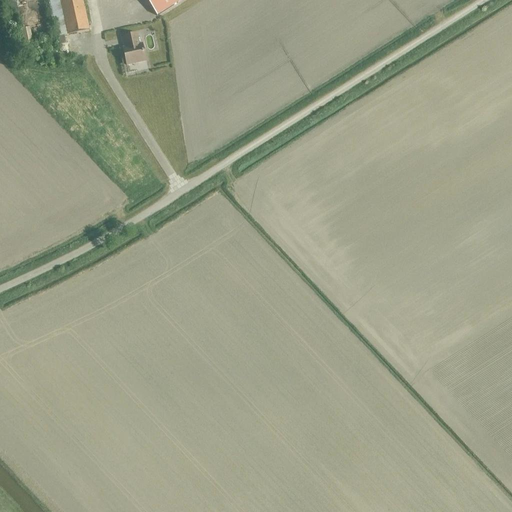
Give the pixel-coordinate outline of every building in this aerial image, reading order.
[(46,0),(57,46),(66,44),(64,37),(89,31),(81,0),(46,0)] [(180,0),(146,0),(156,16),(180,0)] [(32,26),(35,40),(51,36),(48,23),(32,26)] [(21,29),(24,45),(33,43),(30,27),(21,29)] [(142,44),(138,45),(136,34),(123,37),(126,48),(123,49),(126,65),(145,61),(142,44)]
